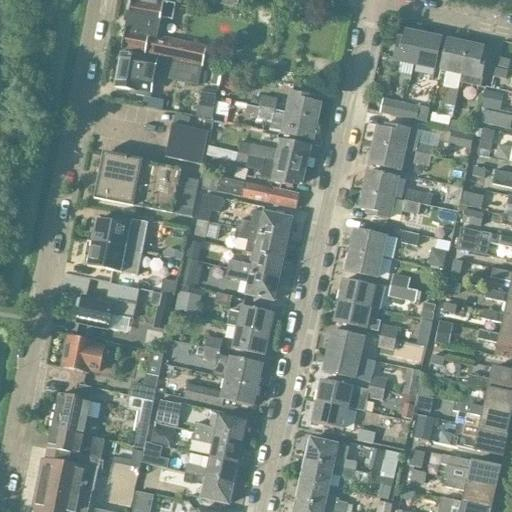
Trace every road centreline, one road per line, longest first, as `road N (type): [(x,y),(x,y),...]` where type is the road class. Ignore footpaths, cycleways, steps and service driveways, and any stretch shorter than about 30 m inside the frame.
road 1 (residential): [(256,511),(366,4)]
road 2 (residential): [(0,508),(102,0)]
road 3 (residential): [(511,33),(366,4)]
